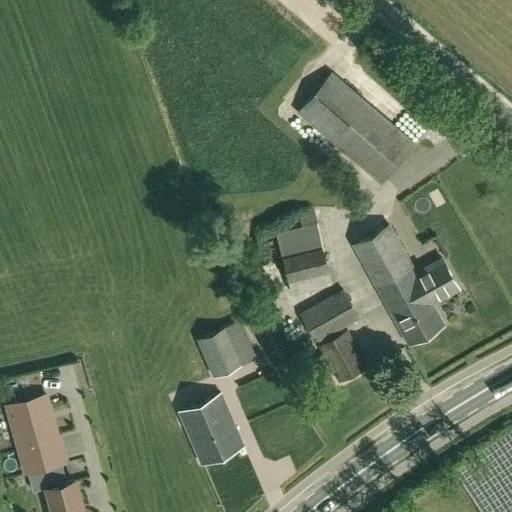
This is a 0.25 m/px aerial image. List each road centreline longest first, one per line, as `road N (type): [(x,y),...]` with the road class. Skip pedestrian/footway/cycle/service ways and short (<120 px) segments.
road 1 (secondary): [(312,511),(443,415),(511,378)]
road 2 (unclassified): [(511,125),(369,0)]
